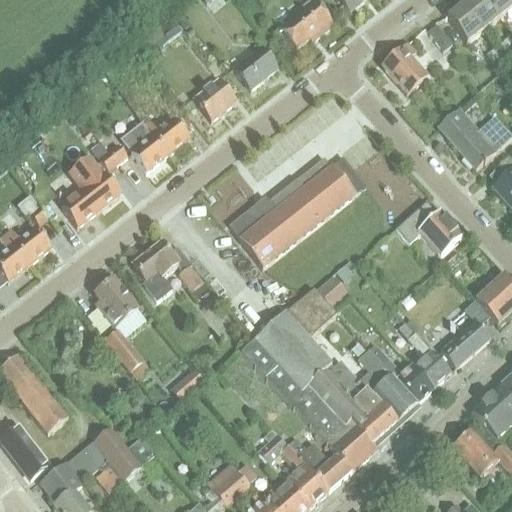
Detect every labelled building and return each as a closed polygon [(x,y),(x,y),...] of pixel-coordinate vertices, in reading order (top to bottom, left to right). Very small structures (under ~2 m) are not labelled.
[(197,0),(205,9),(215,0),(197,0)] [(301,17),(279,35),(294,55),(307,45),(309,49),(332,31),(311,5),(307,0),(303,0),(294,8),(299,14),(301,17)] [(333,0),(348,18),(371,0),(333,0)] [(498,23),(479,0),(473,0),(467,5),(462,0),(460,0),(456,3),(462,10),(482,35),(498,23)] [(511,11),(511,8),(505,0),(479,0),(498,23),(511,11)] [(266,19),(254,4),(241,14),(253,29),(266,19)] [(482,35),(462,10),(451,18),(446,12),(440,17),(465,48),(482,35)] [(181,19),(176,23),(184,33),(189,28),(181,19)] [(158,53),(179,37),(168,24),(155,34),(159,39),(151,45),(158,53)] [(442,58),(451,50),(436,30),(426,37),(442,58)] [(190,32),(185,36),(188,40),(193,35),(190,32)] [(505,44),(495,52),(500,58),(510,50),(505,44)] [(405,100),(425,82),(408,63),(414,57),(406,49),(380,73),(405,100)] [(500,58),(495,52),(485,60),(490,66),(500,58)] [(249,97),(275,76),(258,54),(232,76),(249,97)] [(208,128),(234,107),(217,86),(191,106),(208,128)] [(71,98),(63,105),(64,107),(69,112),(69,111),(76,105),(71,98)] [(493,123),(476,138),(457,116),(436,135),(474,176),(511,143),(493,123)] [(147,125),(140,131),(165,162),(187,145),(171,126),(157,137),(147,125)] [(139,130),(118,147),(129,160),(144,179),(165,162),(140,131),(139,130)] [(106,177),(116,170),(106,157),(99,149),(90,156),(106,177)] [(115,150),(106,157),(116,170),(125,163),(115,150)] [(88,163),(67,179),(81,197),(96,217),(119,199),(104,180),(102,180),(88,163)] [(258,215),(255,211),(228,232),(238,246),(237,246),(260,276),(354,202),(331,173),(329,174),(323,165),(258,215)] [(511,218),(511,170),(507,165),(488,182),(495,190),(490,195),(511,218)] [(81,197),(60,214),(76,233),(96,217),(81,197)] [(22,220),(25,218),(35,211),(27,201),(15,211),(22,220)] [(45,205),(36,212),(46,225),(55,217),(45,205)] [(417,215),(393,236),(407,251),(418,241),(439,263),(461,242),(457,237),(458,233),(454,229),(450,230),(438,217),(436,219),(425,207),(417,215)] [(35,211),(25,218),(37,232),(46,225),(36,212),(35,211)] [(8,234),(2,239),(27,271),(48,254),(33,235),(18,247),(8,234)] [(0,250),(5,257),(0,261),(0,280),(6,288),(27,271),(2,239),(0,240),(0,250)] [(383,247),(378,253),(383,259),(389,253),(383,247)] [(172,296),(162,283),(176,271),(181,278),(178,281),(191,297),(202,289),(189,273),(190,271),(176,253),(168,261),(159,250),(131,272),(144,289),(142,290),(156,308),(172,296)] [(449,279),(464,265),(457,258),(442,271),(449,279)] [(345,270),(335,278),(342,288),(353,279),(345,270)] [(495,332),(511,316),(511,291),(502,281),(473,307),(488,324),(495,332)] [(315,299),(332,318),(348,304),(330,284),(315,299)] [(111,335),(136,316),(113,287),(93,303),(98,310),(94,313),(111,335)] [(338,464),(350,477),(374,456),(375,455),(371,451),(385,438),(393,431),(417,409),(373,361),(367,354),(355,366),(366,378),(356,386),(339,368),(331,375),(328,372),(330,371),(307,345),(335,321),(332,318),(315,299),(312,296),(284,319),(284,318),(264,335),(241,356),(318,441),(328,453),(338,464)] [(408,300),(401,307),(408,314),(415,307),(408,300)] [(473,307),(462,317),(472,328),(478,334),(488,324),(473,307)] [(453,375),(488,344),(478,334),(472,328),(442,355),(438,351),(435,355),(453,375)] [(413,341),(403,330),(397,336),(424,365),(414,374),(414,375),(432,395),(450,380),(414,340),(413,341)] [(115,335),(102,345),(128,378),(141,368),(115,335)] [(414,375),(414,374),(411,371),(400,380),(378,356),(373,361),(417,409),(432,395),(414,375)] [(0,382),(46,441),(66,425),(17,362),(0,375),(0,382)] [(193,377),(178,389),(187,401),(202,388),(193,377)] [(511,380),(500,392),(511,405),(511,380)] [(511,431),(511,405),(500,392),(470,418),(483,433),(473,441),(491,460),(501,451),(496,445),(511,431)] [(109,434),(98,443),(112,462),(124,453),(109,434)] [(0,450),(28,486),(45,473),(15,435),(0,447),(0,450)] [(285,489),(286,491),(299,503),(306,511),(311,511),(328,498),(305,473),(286,453),(286,452),(271,436),(263,442),(269,448),(257,458),(267,470),(280,458),(294,473),(296,471),(300,475),(285,489)] [(491,460),(473,441),(470,437),(451,454),(478,485),(498,468),(510,483),(511,480),(511,463),(501,451),(491,460)] [(112,462),(98,443),(86,452),(101,471),(106,467),(112,462)] [(112,462),(106,467),(110,472),(123,487),(154,461),(139,444),(126,455),(124,453),(112,462)] [(295,444),(286,452),(286,453),(305,473),(328,498),(350,477),(328,453),(335,462),(328,467),(312,449),(305,456),(295,444)] [(101,471),(86,452),(75,461),(90,480),(101,471)] [(90,480),(75,461),(64,470),(79,488),(90,480)] [(83,511),(72,498),(81,491),(79,489),(79,488),(64,470),(37,491),(54,511),(52,511),(83,511)] [(210,494),(225,511),(228,511),(250,493),(248,490),(237,478),(230,470),(207,490),(210,494)] [(237,478),(248,490),(256,483),(245,471),(237,478)] [(110,472),(97,482),(109,498),(123,487),(110,472)] [(280,488),(260,505),(266,511),(306,511),(299,503),(286,491),(284,492),(280,488)] [(205,511),(225,511),(210,494),(204,500),(210,507),(205,511)] [(258,510),(256,511),(266,511),(260,505),(256,500),(252,504),(258,510)]
